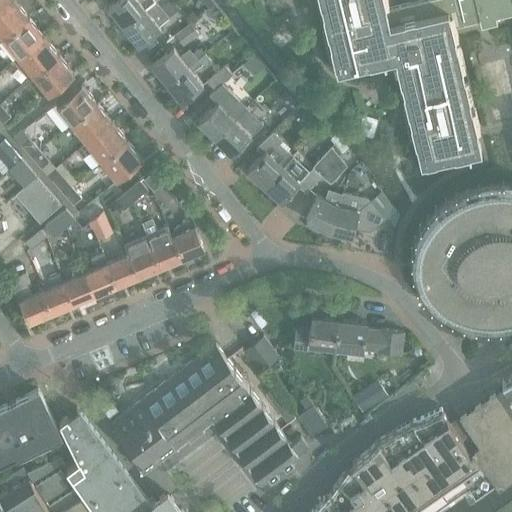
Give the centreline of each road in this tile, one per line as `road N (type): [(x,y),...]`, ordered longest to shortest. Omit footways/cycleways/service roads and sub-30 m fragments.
road 1 (residential): [(266,261),(62,0)]
road 2 (residential): [(266,261),(23,364)]
road 3 (residential): [(465,385),(384,288),(360,274),(266,261)]
road 4 (residential): [(284,511),(352,448),(465,385)]
